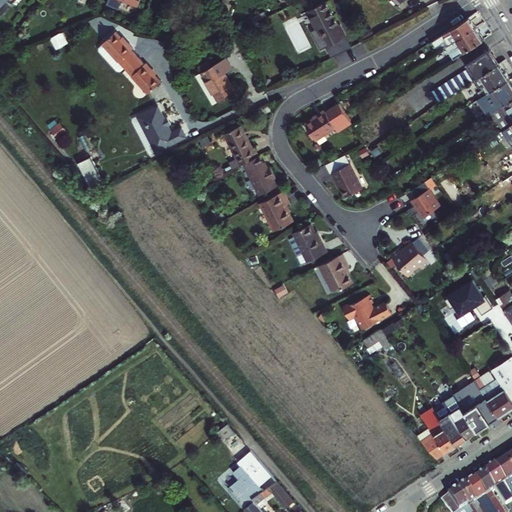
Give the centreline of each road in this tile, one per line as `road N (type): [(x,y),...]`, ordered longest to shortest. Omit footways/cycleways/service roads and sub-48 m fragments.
road 1 (residential): [(348,228),(286,153),(284,112),(474,0)]
road 2 (residential): [(511,436),(398,510)]
